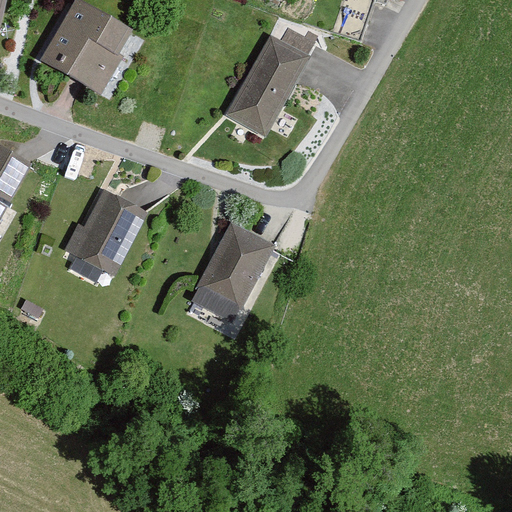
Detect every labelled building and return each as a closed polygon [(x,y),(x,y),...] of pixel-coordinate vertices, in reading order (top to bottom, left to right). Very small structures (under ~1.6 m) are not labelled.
[(114,67),(130,40),(74,9),(38,72),(99,106),(120,70),(114,67)] [(223,124),(264,148),(309,65),(268,42),(223,124)] [(0,227),(31,173),(0,155),(0,227)] [(76,232),(63,259),(116,286),(147,225),(100,201),(83,236),(76,232)] [(229,233),(196,299),(242,323),(274,255),(229,233)]
